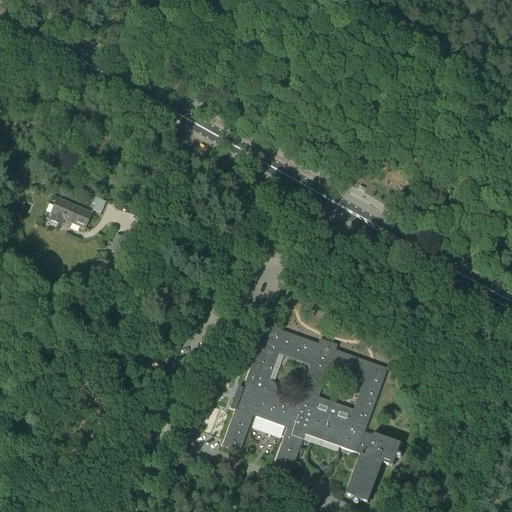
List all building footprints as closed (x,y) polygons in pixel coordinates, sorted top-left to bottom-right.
[(37,182),(39,176),(26,171),(23,178),(37,182)] [(92,210),(101,214),(105,202),(95,198),(93,204),(95,205),(92,210)] [(85,229),(91,214),(58,200),(51,215),(53,216),(50,221),(60,225),(63,220),(85,229)] [(124,238),(116,236),(112,253),(120,255),(120,252),(126,253),(129,241),(123,240),(124,238)] [(320,340),(318,345),(266,326),(243,389),(238,387),(231,408),(236,410),(222,448),(239,454),(252,416),(288,429),(275,466),(291,472),(304,436),(360,456),(345,496),(354,499),(353,501),(353,502),(353,503),(353,504),(354,505),(355,505),(356,505),(357,505),(357,504),(358,504),(358,503),(359,501),(367,504),(381,464),(392,468),(395,459),(397,460),(398,460),(400,459),(401,458),(401,456),(400,455),(399,454),(397,453),(400,445),(373,435),(372,437),(364,434),(387,370),(335,351),(337,346),(320,340)]
